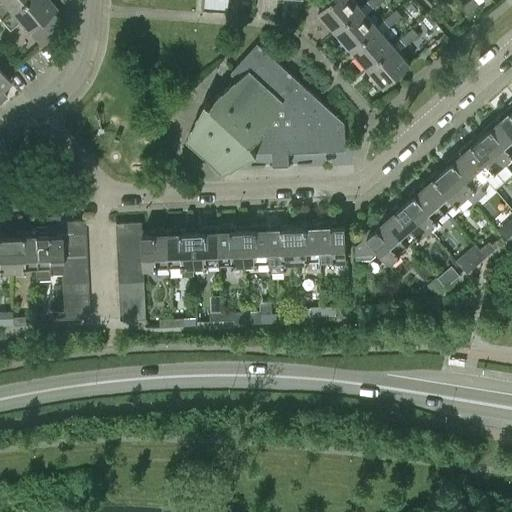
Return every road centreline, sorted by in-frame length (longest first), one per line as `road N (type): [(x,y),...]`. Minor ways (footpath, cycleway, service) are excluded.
road 1 (residential): [(34,112),(103,193),(356,185),(511,45)]
road 2 (tertiary): [(0,399),(141,378),(274,376),(511,408)]
road 3 (residential): [(91,0),(77,67),(34,112)]
